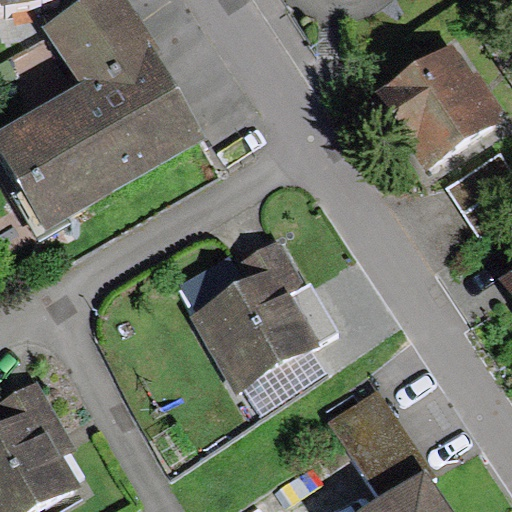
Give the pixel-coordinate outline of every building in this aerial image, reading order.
[(164,59),(122,0),(97,0),(43,37),(82,93),(0,140),(0,159),(45,242),(208,149),(159,62),(164,59)] [(0,0),(0,18),(2,18),(3,21),(48,13),(47,10),(68,7),(66,0),(0,0)] [(444,67),(367,114),(414,191),(491,144),(444,67)] [(311,355),(264,279),(177,333),(224,408),(311,355)] [(511,287),(497,297),(511,321),(511,287)] [(77,453),(38,386),(0,407),(0,412),(9,429),(0,434),(0,511),(47,511),(84,491),(66,459),(77,453)] [(438,480),(379,393),(327,428),(381,508),(427,478),(431,484),(438,480)] [(381,508),(375,511),(449,511),(431,484),(427,478),(381,508)]
